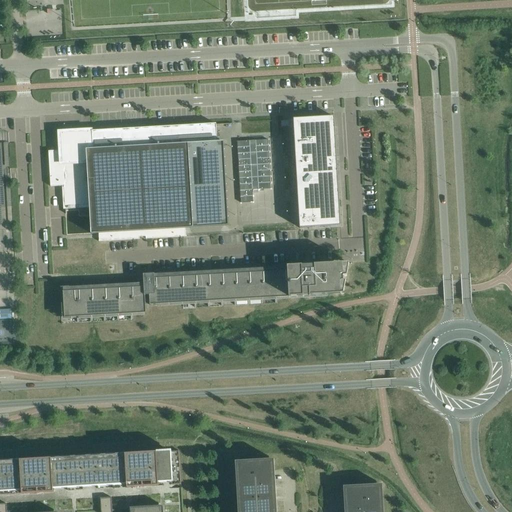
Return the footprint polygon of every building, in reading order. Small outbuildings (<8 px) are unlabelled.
[(336,182),(335,167),(335,161),(337,161),(334,117),(293,120),(300,228),(338,227),(340,226),(338,182),(336,182)] [(92,132),(75,133),(75,132),(75,131),(74,131),(73,130),(72,130),(71,130),(70,130),(69,130),(69,131),(68,131),(68,132),(68,133),(68,134),(61,134),(62,151),(49,152),(51,187),(64,186),(65,214),(66,214),(66,206),(89,205),(91,234),(94,234),(94,233),(99,233),(99,241),(99,242),(139,240),(139,237),(146,237),(146,239),(186,237),(186,236),(186,228),(190,228),(228,226),(224,147),(224,142),(217,142),(216,125),(184,126),(184,127),(93,132),(92,128),(92,132)] [(266,139),(235,141),(239,203),(251,202),(251,190),(269,188),(266,139)] [(143,275),(144,284),(61,288),(61,292),(63,292),(64,304),(62,304),(62,320),(72,320),(72,318),(78,318),(79,319),(144,315),(144,314),(146,314),(145,296),(149,295),(150,305),(156,305),(156,307),(328,297),(327,295),(344,294),(343,293),(346,281),(343,281),(343,277),(347,276),(349,264),(349,263),(314,265),(314,266),(302,266),(296,266),(287,267),(154,275),(154,274),(143,275)] [(0,511),(86,511),(101,511),(112,511),(126,510),(126,511),(182,511),(182,506),(181,488),(178,488),(178,485),(181,485),(179,451),(171,451),(0,461),(0,511)] [(274,511),(271,456),(238,458),(240,511),(274,511)] [(380,511),(379,483),(346,485),(347,511),(380,511)]
